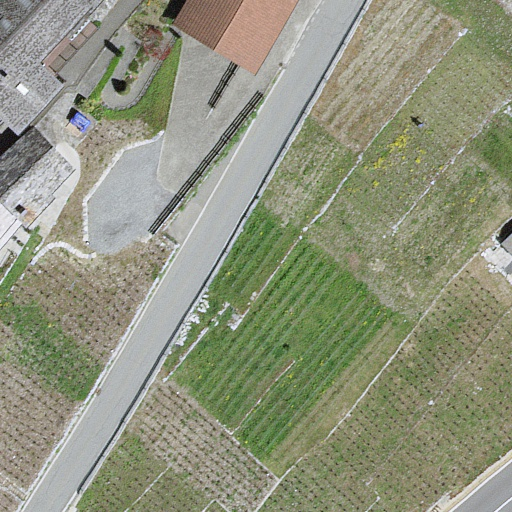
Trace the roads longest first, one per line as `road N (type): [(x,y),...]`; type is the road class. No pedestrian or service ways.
road 1 (unclassified): [(44,511),(346,0)]
road 2 (residential): [(130,0),(38,103)]
